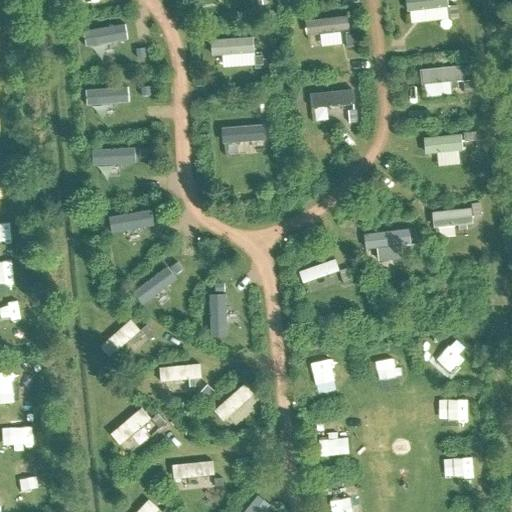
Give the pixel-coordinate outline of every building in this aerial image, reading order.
[(416,3),(374,8),(376,23),(418,17),(416,3)] [(459,6),(451,7),(452,19),(460,18),(459,6)] [(56,49),(98,47),(97,32),(56,34),(56,49)] [(355,34),(347,35),(348,47),(357,46),(355,34)] [(138,42),(130,43),(131,51),(139,51),(138,42)] [(264,55),(255,56),(255,69),(265,68),(264,55)] [(391,92),(431,90),(431,72),(390,73),(391,92)] [(473,80),(465,81),(466,93),(474,93),(473,80)] [(142,96),(151,96),(150,87),(141,88),(142,96)] [(63,113),(105,111),(104,95),(62,97),(63,113)] [(282,99),(283,125),(316,123),(316,118),(325,117),(323,96),(282,99)] [(270,103),(260,104),(260,114),(270,113),(270,103)] [(145,107),(136,108),(136,118),(145,118),(145,107)] [(358,110),(349,111),(350,124),(359,123),(358,110)] [(191,129),(192,154),(236,153),(235,127),(191,129)] [(476,133),(465,135),(467,150),(477,149),(476,133)] [(392,140),(393,162),(432,160),(432,139),(392,140)] [(68,156),(69,172),(110,171),(109,155),(68,156)] [(150,167),(141,167),(141,177),(150,176),(150,167)] [(480,204),(471,205),(472,218),(481,217),(480,204)] [(157,224),(166,222),(164,213),(155,215),(157,224)] [(78,240),(120,237),(119,221),(77,223),(78,240)] [(401,228),(402,239),(443,236),(442,225),(401,228)] [(161,230),(152,230),(153,238),(162,237),(161,230)] [(339,257),(371,253),(369,236),(337,240),(339,257)] [(418,244),(402,246),(403,257),(419,255),(418,244)] [(137,267),(106,295),(118,308),(148,280),(137,267)] [(186,268),(180,274),(185,279),(191,273),(186,268)] [(348,269),(340,273),(344,284),(352,281),(348,269)] [(225,281),(225,289),(233,289),(233,281),(225,281)] [(180,338),(195,337),(193,295),(178,296),(180,338)] [(66,347),(76,362),(109,339),(100,324),(66,347)] [(146,326),(140,332),(145,338),(152,332),(146,326)] [(359,360),(338,363),(341,383),(362,380),(359,360)] [(126,372),(127,387),(169,385),(168,370),(126,372)] [(210,382),(201,383),(201,391),(210,391),(210,382)] [(76,436),(86,449),(119,425),(110,412),(76,436)] [(158,415),(151,420),(160,430),(166,424),(158,415)] [(140,485),(182,482),(181,466),(139,469),(140,485)] [(223,478),(214,479),(215,488),(223,487),(223,478)] [(107,511),(126,511),(116,503),(107,511)]
